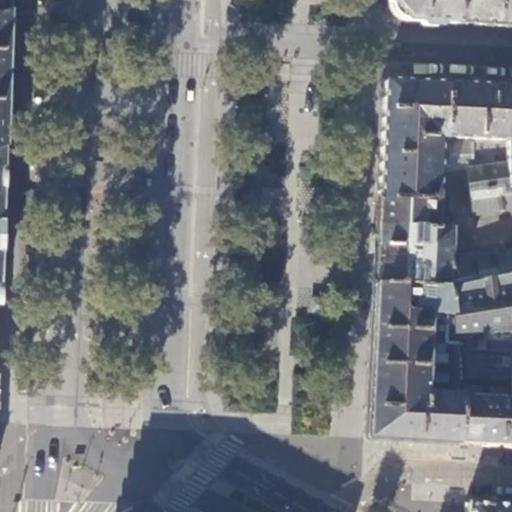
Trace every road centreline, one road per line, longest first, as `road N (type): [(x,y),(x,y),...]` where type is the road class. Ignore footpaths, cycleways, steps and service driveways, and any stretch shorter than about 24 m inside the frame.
road 1 (primary): [(177,392),(145,341),(146,115),(116,93),(93,96),(69,124)]
road 2 (primary): [(177,392),(189,38)]
road 3 (primary): [(65,189),(48,511)]
road 4 (primary): [(65,189),(95,237),(92,428),(118,456),(142,467)]
road 5 (residential): [(189,38),(383,48)]
road 6 (residential): [(511,477),(400,471),(328,511)]
road 7 (primary): [(322,511),(177,428)]
road 8 (residential): [(383,48),(511,55)]
road 9 (primary): [(74,0),(69,124)]
